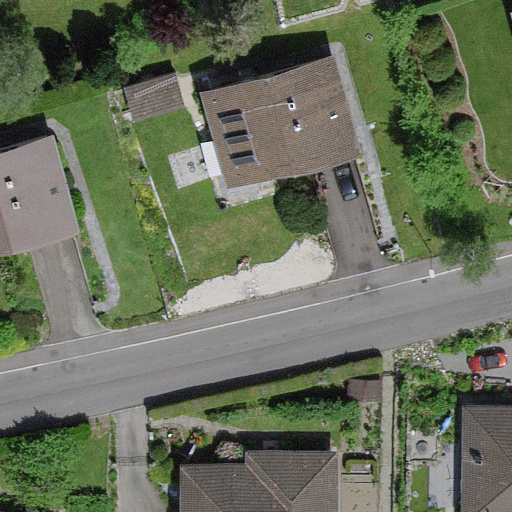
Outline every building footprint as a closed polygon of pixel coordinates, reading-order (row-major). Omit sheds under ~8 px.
[(332,60),(202,99),(229,192),(360,153),(332,60)] [(172,84),(128,96),(135,121),(178,109),(172,84)] [(55,135),(0,151),(0,249),(82,225),(55,135)] [(511,511),(511,409),(468,409),(467,511),(511,511)] [(333,511),(333,455),(246,456),(247,468),(183,469),(183,511),(333,511)]
